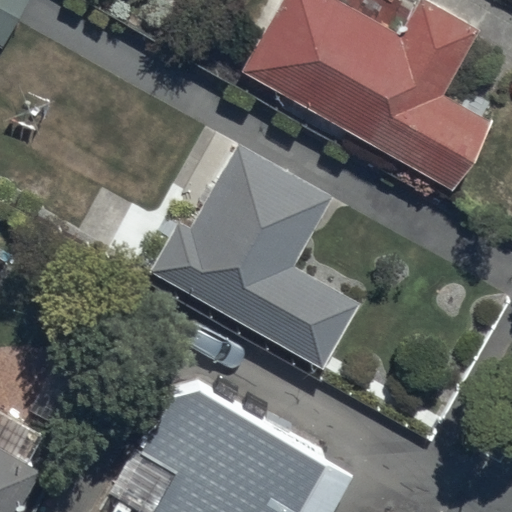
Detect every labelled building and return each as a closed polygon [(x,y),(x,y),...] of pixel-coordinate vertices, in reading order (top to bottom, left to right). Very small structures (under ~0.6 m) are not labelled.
[(0,0),(0,49),(1,50),(27,0),(0,0)] [(477,31),(418,0),(417,0),(398,37),(327,0),(281,0),(240,78),(453,191),(489,122),(442,97),(477,31)] [(176,226),(150,269),(321,370),(359,307),(290,266),(330,199),(234,143),(183,230),(176,226)] [(278,511),(322,435),(196,368),(167,378),(140,431),(176,449),(140,511),(278,511)] [(0,511),(15,511),(36,475),(25,469),(41,440),(0,417),(0,511)]
